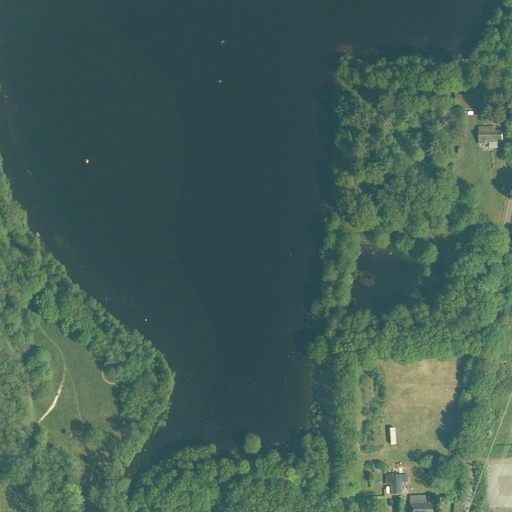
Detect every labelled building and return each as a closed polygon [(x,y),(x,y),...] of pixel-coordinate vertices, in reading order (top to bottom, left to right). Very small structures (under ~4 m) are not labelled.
[(451,110),(451,100),(438,100),(438,110),(451,110)] [(456,102),(456,110),(474,110),(474,102),(456,102)] [(503,138),(503,126),(479,126),(479,138),(503,138)] [(386,477),(386,487),(391,487),(391,496),(403,496),(402,484),(409,483),(408,476),(386,477)] [(410,497),(410,511),(432,511),(433,506),(429,506),(429,504),(426,504),(426,497),(410,497)]
